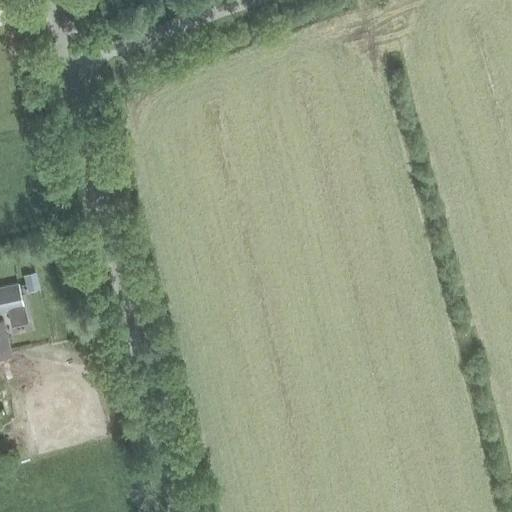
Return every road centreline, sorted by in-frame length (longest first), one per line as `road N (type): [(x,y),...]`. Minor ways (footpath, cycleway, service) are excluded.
road 1 (unclassified): [(180,511),(68,62)]
road 2 (unclassified): [(68,62),(247,0)]
